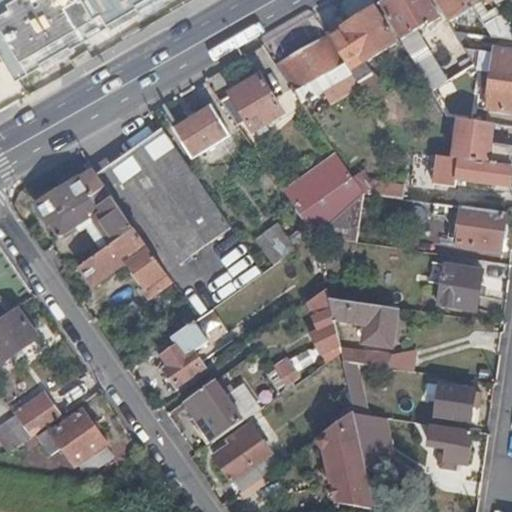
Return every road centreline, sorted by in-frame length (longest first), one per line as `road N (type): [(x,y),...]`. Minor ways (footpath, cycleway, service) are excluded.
road 1 (residential): [(206,511),(0,211)]
road 2 (primary): [(273,0),(0,155)]
road 3 (residential): [(493,503),(511,383)]
